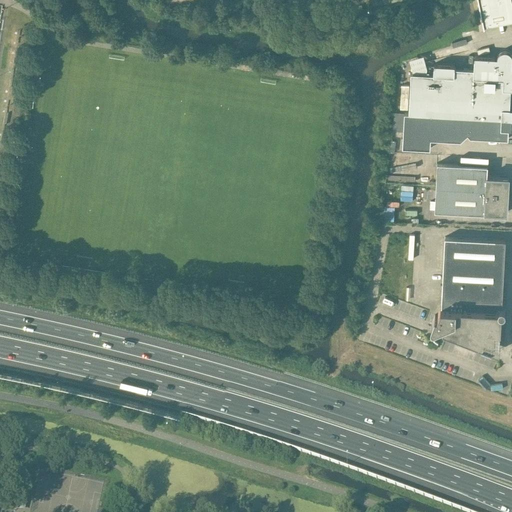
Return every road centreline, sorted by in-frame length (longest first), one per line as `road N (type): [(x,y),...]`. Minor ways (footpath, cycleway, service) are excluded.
road 1 (motorway): [(0,346),(224,402),(511,502)]
road 2 (motorway): [(511,469),(246,379),(0,317)]
